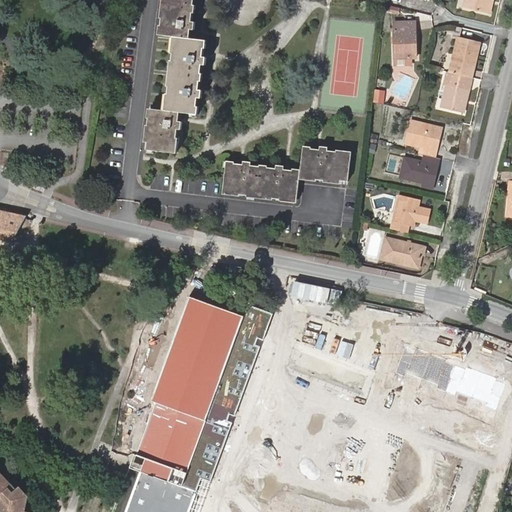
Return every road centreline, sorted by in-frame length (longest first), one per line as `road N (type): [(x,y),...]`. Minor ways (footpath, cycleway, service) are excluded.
road 1 (tertiary): [(1,189),(122,229),(457,295)]
road 2 (residential): [(457,295),(511,75)]
